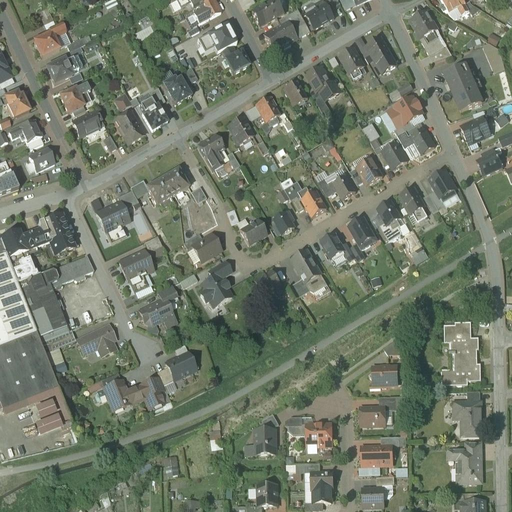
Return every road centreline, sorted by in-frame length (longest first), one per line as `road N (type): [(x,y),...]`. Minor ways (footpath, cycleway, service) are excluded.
road 1 (residential): [(453,154),(247,266),(229,248),(178,138)]
road 2 (residential): [(0,9),(83,189)]
road 3 (residential): [(453,154),(489,245),(496,344)]
road 4 (residential): [(65,196),(141,358)]
road 5 (residential): [(496,344),(501,511)]
road 6 (residential): [(391,15),(453,154)]
road 7 (residential): [(391,15),(271,82)]
road 8 (residential): [(348,511),(345,418),(324,394)]
